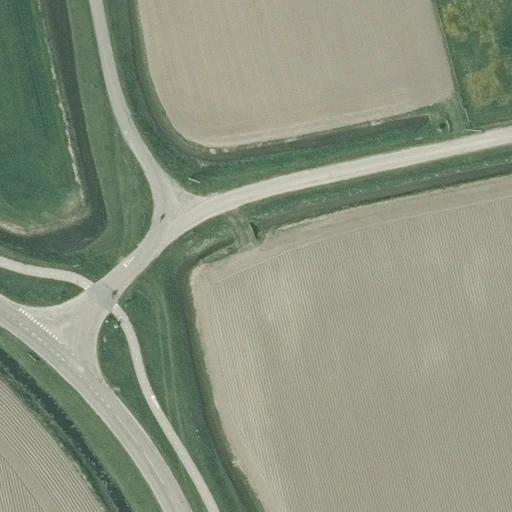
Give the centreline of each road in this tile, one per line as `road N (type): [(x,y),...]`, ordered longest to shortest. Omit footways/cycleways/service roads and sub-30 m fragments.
road 1 (unclassified): [(54,350),(182,226),(118,105),(95,0)]
road 2 (secondary): [(177,511),(120,422),(54,350)]
